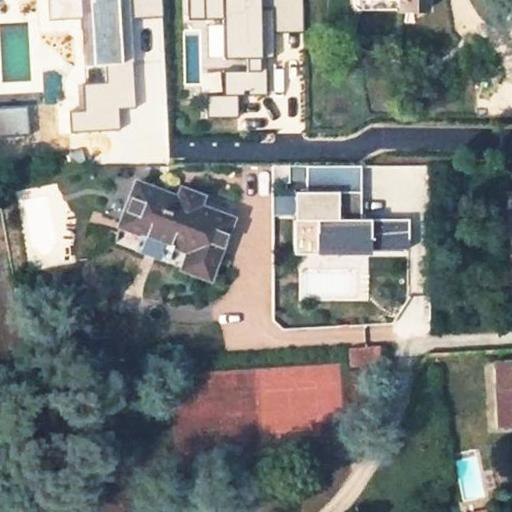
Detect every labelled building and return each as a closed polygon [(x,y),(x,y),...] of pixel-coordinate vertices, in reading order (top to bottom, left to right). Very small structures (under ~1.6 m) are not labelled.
[(352,0),(353,10),(426,9),(425,0),(352,0)] [(293,191),(294,254),(408,253),(408,219),(362,219),(362,165),(308,165),(308,191),(293,191)] [(207,281),(231,220),(198,207),(202,198),(179,189),(176,198),(136,183),(119,227),(188,254),(182,271),(207,281)] [(351,348),(352,368),(380,367),(379,356),(378,346),(351,348)] [(506,365),(491,366),(493,394),(496,394),(506,394),(507,407),(502,408),(503,429),(511,428),(511,370),(507,371),(506,365)] [(507,407),(506,394),(496,394),(499,429),(503,429),(502,408),(507,407)] [(119,511),(143,494),(123,470),(94,492),(107,511),(119,511)] [(511,485),(511,470),(485,472),(486,486),(511,485)]
